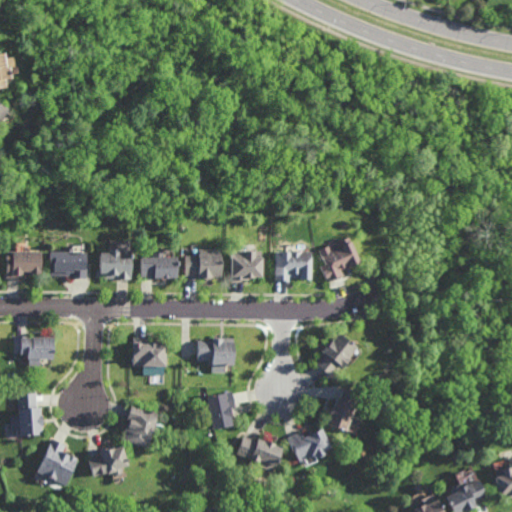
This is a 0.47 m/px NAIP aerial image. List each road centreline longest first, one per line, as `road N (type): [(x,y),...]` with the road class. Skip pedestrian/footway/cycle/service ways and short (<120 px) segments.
road 1 (residential): [(377,293),(319,310),(0,306)]
road 2 (primary): [(302,0),(416,47),(511,70)]
road 3 (primary): [(511,43),(366,0)]
